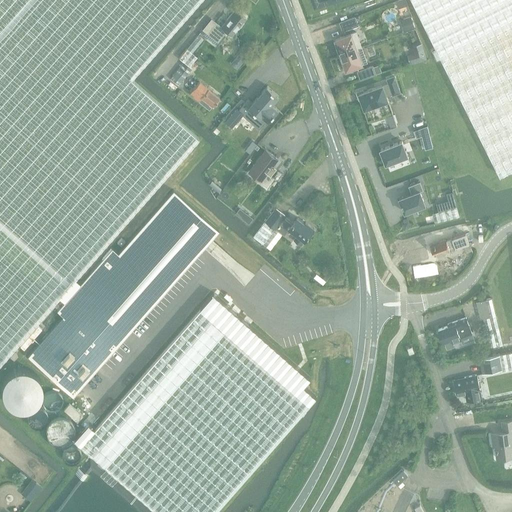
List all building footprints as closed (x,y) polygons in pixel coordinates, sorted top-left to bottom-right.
[(0,0),(0,361),(57,296),(73,278),(197,137),(129,78),(197,0),(0,0)] [(405,0),(398,0),(396,1),(398,9),(408,5),(405,0)] [(511,0),(412,0),(437,49),(432,51),(437,61),(441,58),(500,175),(511,168),(511,0)] [(210,19),(202,29),(217,42),(226,32),(231,36),(237,28),(238,29),(242,24),(240,23),(245,17),(235,9),(221,26),(216,22),(215,23),(210,19)] [(410,16),(402,19),(406,31),(415,28),(410,16)] [(341,22),(339,23),(340,24),(342,31),(358,25),(355,17),(350,19),(341,22)] [(334,38),(340,55),(362,47),(356,31),(352,33),(352,32),(334,38)] [(198,34),(186,48),(191,53),(203,39),(198,34)] [(415,53),(407,55),(410,65),(427,60),(422,43),(413,46),(415,53)] [(244,46),(230,63),(237,69),(251,51),(244,46)] [(367,62),(362,47),(340,55),(345,71),(363,65),(363,64),(367,62)] [(186,48),(179,58),(189,66),(197,57),(191,53),(186,48)] [(190,70),(183,63),(170,79),(178,85),(190,70)] [(376,75),(373,65),(357,71),(360,80),(376,75)] [(362,89),(355,92),(358,101),(360,100),(364,110),(373,107),(389,101),(387,96),(391,94),(392,95),(401,92),(395,76),(386,79),(387,83),(383,85),(383,84),(363,91),(362,89)] [(211,107),(219,98),(199,81),(189,93),(208,109),(211,106),(211,107)] [(237,108),(225,121),(232,127),(244,114),(254,123),(253,124),(257,126),(259,127),(264,121),(265,121),(266,120),(268,121),(278,110),(272,104),(279,96),(267,86),(252,103),(247,99),(239,109),(237,108)] [(427,126),(413,131),(416,138),(422,136),(429,134),(427,126)] [(429,134),(422,136),(425,149),(433,147),(429,134)] [(402,141),(380,150),(386,163),(396,160),(397,162),(408,158),(402,141)] [(272,165),(277,159),(266,150),(249,173),(259,180),(264,172),(270,177),(276,168),(272,165)] [(212,180),(208,184),(218,192),(221,188),(212,180)] [(411,194),(399,198),(405,212),(425,204),(420,191),(423,190),(420,182),(408,186),(411,194)] [(235,206),(244,193),(234,186),(226,200),(235,206)] [(70,308),(27,356),(72,395),(218,229),(173,189),(141,225),(136,220),(78,285),(73,281),(65,291),(69,295),(64,302),(70,308)] [(453,191),(446,193),(448,200),(448,201),(455,199),(453,191)] [(438,211),(432,213),(434,222),(460,216),(457,206),(438,211)] [(275,207),(265,221),(276,229),(285,217),(286,216),(285,215),(275,207)] [(246,213),(242,219),(249,224),(253,218),(246,213)] [(304,242),(314,229),(305,221),(304,223),(297,217),(293,223),(285,217),(276,229),(282,234),(283,235),(288,229),(296,236),(294,240),(301,245),(303,241),(304,242)] [(265,221),(253,236),(270,249),(282,234),(276,229),(265,221)] [(450,251),(469,244),(466,234),(446,240),(446,239),(438,242),(438,243),(431,246),(431,247),(430,248),(431,251),(433,252),(434,257),(437,256),(438,257),(444,255),(444,256),(451,254),(450,251)] [(233,261),(230,267),(236,271),(233,276),(248,284),(254,272),(233,261)] [(447,282),(453,280),(446,261),(440,264),(447,282)] [(316,274),(313,277),(323,285),(325,281),(316,274)] [(89,423),(75,439),(157,511),(214,511),(316,396),(304,386),(311,378),(214,293),(95,429),(89,423)] [(490,348),(503,345),(492,298),(479,301),(490,348)] [(443,343),(445,348),(453,345),(453,344),(461,341),(460,338),(472,334),(471,332),(475,331),(472,324),(469,325),(466,318),(448,324),(448,326),(438,330),(443,343)] [(482,372),(502,369),(499,354),(480,358),(482,372)] [(467,400),(481,397),(476,375),(454,380),(457,395),(465,393),(467,400)] [(69,404),(63,410),(78,422),(83,416),(69,404)] [(511,420),(502,422),(503,431),(493,432),(494,443),(496,442),(499,458),(511,456),(511,420)] [(79,460),(79,447),(67,448),(68,461),(79,460)] [(404,471),(393,480),(397,485),(408,475),(404,471)] [(41,486),(33,481),(22,495),(30,501),(41,486)]
